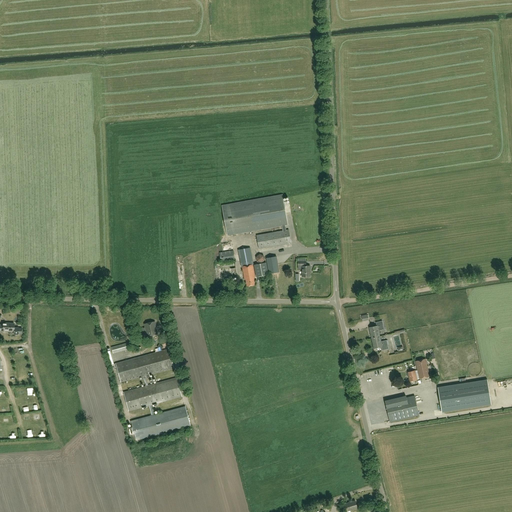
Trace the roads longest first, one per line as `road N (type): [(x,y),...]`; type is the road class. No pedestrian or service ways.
road 1 (unclassified): [(336,302),(0,298)]
road 2 (unclassified): [(336,302),(325,0)]
road 3 (unclassified): [(384,511),(336,302)]
road 4 (track): [(511,276),(336,302)]
